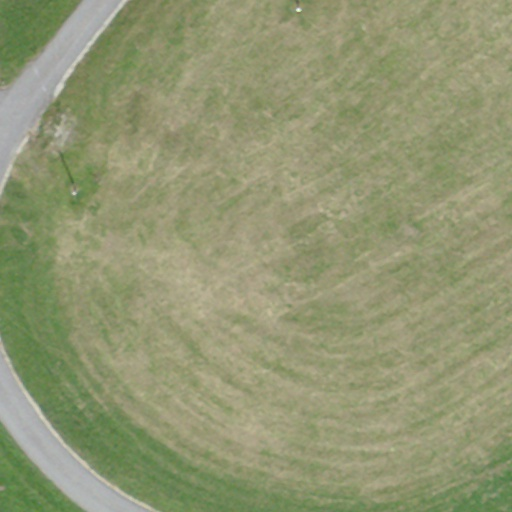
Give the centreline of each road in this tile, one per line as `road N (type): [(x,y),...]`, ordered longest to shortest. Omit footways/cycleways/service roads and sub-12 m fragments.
road 1 (residential): [(0,137),(107,0)]
road 2 (residential): [(114,511),(33,450),(0,391)]
